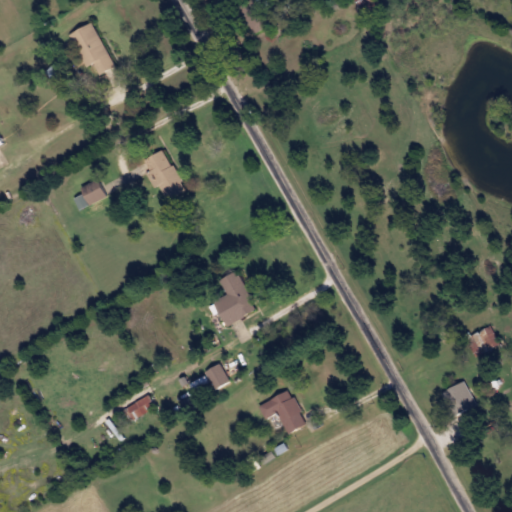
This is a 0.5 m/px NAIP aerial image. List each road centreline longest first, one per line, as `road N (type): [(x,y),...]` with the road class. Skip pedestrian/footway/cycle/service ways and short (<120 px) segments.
road 1 (residential): [(469,511),(188,0)]
road 2 (residential): [(302,511),(424,432)]
